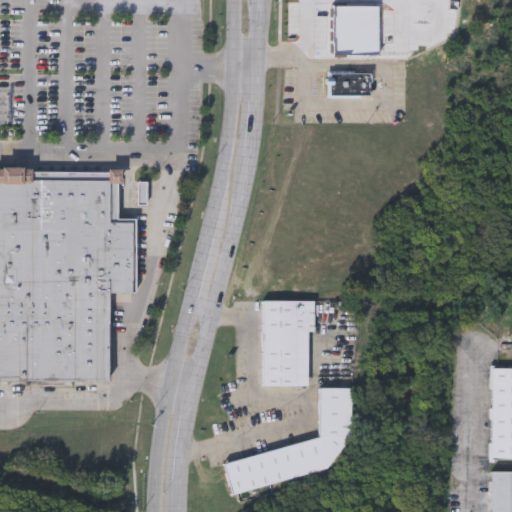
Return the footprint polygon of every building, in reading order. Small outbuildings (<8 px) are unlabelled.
[(369,94),(326,94),(326,70),(369,70),(369,94)] [(0,166),(118,166),(118,215),(134,215),(134,289),(109,289),(109,377),(0,377),(0,166)] [(261,384),(261,299),(313,299),(313,329),(307,329),(307,384),(261,384)] [(511,457),(490,457),(490,366),(511,366),(511,457)] [(318,435),(319,386),(351,386),(350,436),(327,467),(231,494),(222,462),(318,435)] [(489,511),(490,470),(511,470),(511,511),(489,511)]
